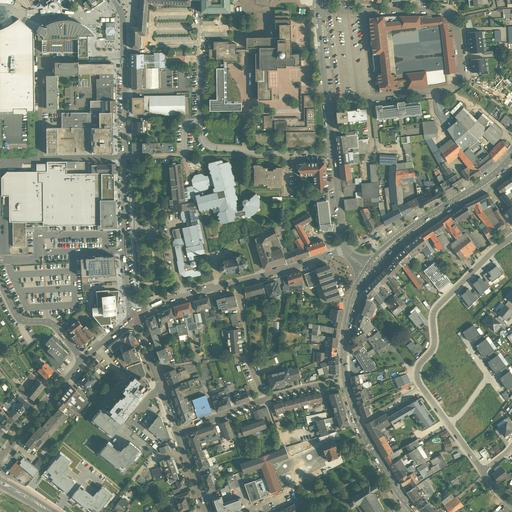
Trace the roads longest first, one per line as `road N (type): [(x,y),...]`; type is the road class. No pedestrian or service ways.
road 1 (unclassified): [(318,9),(448,13),(462,78),(422,93),(327,102)]
road 2 (residential): [(448,424),(416,373),(434,344),(434,308),(511,236)]
road 3 (residential): [(343,250),(133,316)]
road 4 (secondary): [(366,271),(406,231),(511,155)]
road 5 (unclassified): [(123,157),(41,160),(39,59)]
road 6 (residential): [(177,434),(345,379)]
road 7 (unclassified): [(133,316),(123,157)]
road 8 (unclassified): [(123,157),(123,27),(112,0)]
road 9 (secondary): [(414,511),(370,447),(345,379)]
road 10 (residential): [(333,153),(211,147),(201,122)]
road 11 (residential): [(83,361),(0,461)]
road 12 (residential): [(177,434),(133,316)]
road 13 (unclassified): [(83,361),(53,325),(18,318),(0,283)]
